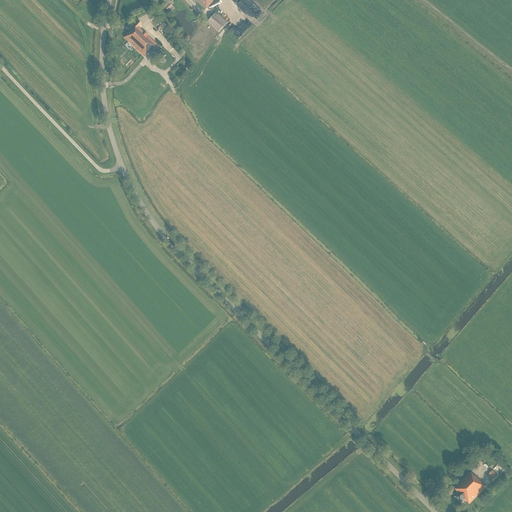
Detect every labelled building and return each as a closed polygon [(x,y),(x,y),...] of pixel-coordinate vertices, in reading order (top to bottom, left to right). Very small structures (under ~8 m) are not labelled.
[(195,0),(205,9),(213,2),(211,1),(212,0),(195,0)] [(172,7),(167,2),(162,7),(168,12),(172,7)] [(207,22),(218,33),(227,23),(216,13),(207,22)] [(141,24),(138,22),(123,38),(144,58),(147,54),(148,55),(151,52),(161,61),(166,55),(158,48),(159,47),(148,37),(146,39),(142,36),(145,34),(138,27),(141,24)] [(488,475),(493,481),(506,468),(500,463),(488,475)] [(468,473),(460,481),(461,483),(458,486),(455,490),(457,492),(456,492),(456,494),(457,495),(455,497),(461,504),(465,500),(469,504),(486,487),(475,476),(474,477),(470,473),(469,474),(468,473)]
